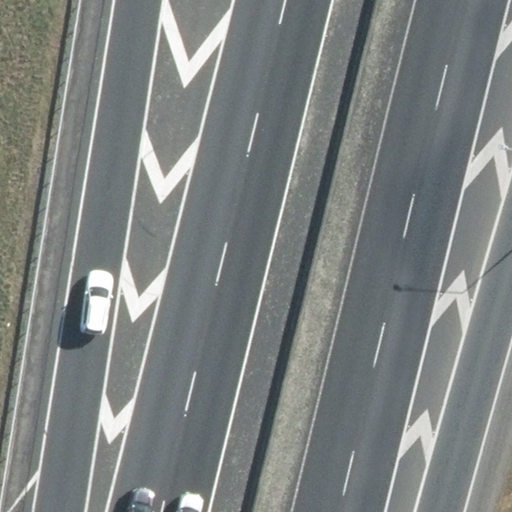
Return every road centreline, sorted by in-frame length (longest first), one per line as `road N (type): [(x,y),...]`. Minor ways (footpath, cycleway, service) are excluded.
road 1 (motorway): [(461,0),(338,511)]
road 2 (motorway): [(166,511),(287,0)]
road 3 (motorway): [(60,511),(142,0)]
road 4 (motorway): [(511,242),(444,511)]
